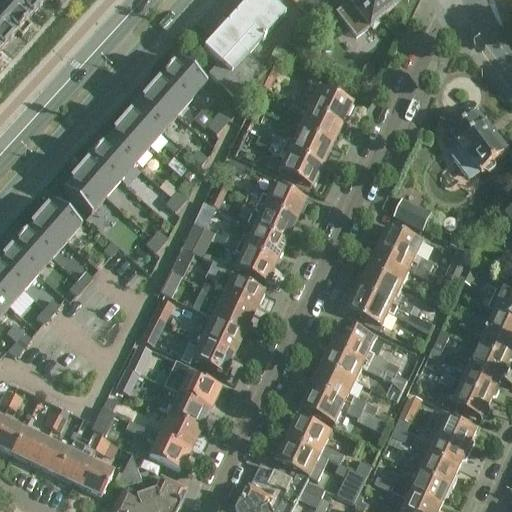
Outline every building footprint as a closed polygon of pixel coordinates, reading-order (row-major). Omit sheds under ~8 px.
[(31,19),(10,0),(0,0),(0,19),(21,39),(30,29),(26,25),(31,19)] [(46,3),(43,0),(10,0),(31,19),(46,3)] [(218,67),(215,70),(207,79),(235,105),(252,86),(264,74),(261,72),(247,59),(284,19),(263,0),(249,0),(202,52),(218,67)] [(302,0),(301,0),(295,7),(306,18),(313,10),(302,0)] [(330,0),(335,6),(340,13),(336,16),(355,41),(366,32),(369,30),(370,32),(371,33),(381,26),(379,23),(387,16),(396,9),(389,0),(330,0)] [(0,49),(2,51),(16,36),(21,40),(21,39),(0,19),(0,49)] [(289,45),(284,53),(278,64),(289,71),(300,51),(289,45)] [(177,62),(162,79),(190,104),(205,87),(177,62)] [(252,86),(252,87),(268,94),(280,67),(269,62),(263,74),(264,74),(252,86)] [(176,120),(190,104),(162,79),(148,96),(176,120)] [(350,107),(317,91),(309,87),(311,83),(309,82),(301,100),(297,108),(297,109),(340,129),(350,107)] [(162,136),(176,120),(148,96),(134,112),(162,136)] [(297,133),(330,149),(340,129),(297,109),(297,108),(291,104),(283,101),(279,109),(287,112),(287,113),(302,120),(297,133)] [(148,153),(162,136),(134,112),(120,128),(148,153)] [(227,124),(218,116),(212,123),(221,131),(227,124)] [(509,156),(479,116),(462,128),(443,119),(438,131),(449,136),(458,147),(448,154),(449,159),(466,181),(470,183),(479,176),(480,177),(484,174),(489,176),(495,171),(495,166),(509,156)] [(215,138),(221,131),(212,123),(206,130),(215,138)] [(263,133),(249,127),(246,135),(258,140),(259,141),(263,133)] [(133,169),(148,153),(120,128),(105,144),(133,169)] [(330,149),(297,133),(290,146),(274,138),(271,145),(320,169),(330,149)] [(310,192),(320,169),(271,145),(271,146),(259,141),(258,140),(254,148),(267,154),(267,155),(274,159),(282,163),(276,176),(309,192),(310,192)] [(119,185),(133,169),(105,144),(100,151),(95,147),(86,157),(119,185)] [(205,162),(196,154),(190,161),(199,169),(205,162)] [(105,201),(119,185),(86,157),(90,161),(90,162),(77,177),(105,201)] [(193,176),(199,169),(190,161),(184,168),(193,176)] [(224,176),(225,176),(219,189),(228,193),(235,178),(243,182),(248,172),(230,163),(229,164),(224,176)] [(276,176),(274,180),(307,196),(309,192),(276,176)] [(105,201),(77,177),(62,194),(90,218),(105,201)] [(246,201),(294,224),(304,203),(271,188),(265,201),(249,194),(246,201)] [(225,198),(214,194),(208,208),(218,213),(225,198)] [(186,203),(177,195),(171,202),(180,210),(186,203)] [(294,224),(246,201),(242,210),(257,217),(252,229),(284,245),(294,224)] [(174,217),(180,210),(171,202),(164,209),(174,217)] [(52,205),(37,222),(65,247),(80,230),(52,205)] [(424,234),(431,218),(403,205),(395,221),(424,234)] [(18,234),(51,263),(65,247),(37,222),(24,238),(19,233),(18,234)] [(203,233),(192,228),(181,252),(191,257),(203,233)] [(284,245),(252,229),(246,242),(229,235),(226,242),(275,266),(284,245)] [(426,264),(418,260),(424,247),(389,230),(379,252),(430,276),(434,268),(426,264)] [(37,279),(51,263),(18,234),(10,244),(14,248),(9,255),(37,279)] [(166,243),(157,235),(151,242),(160,250),(166,243)] [(154,257),(160,250),(151,242),(145,249),(154,257)] [(232,272),(264,287),(275,266),(226,242),(222,251),(238,258),(232,272)] [(118,252),(110,246),(102,255),(110,262),(118,252)] [(193,258),(182,252),(170,276),(182,282),(193,258)] [(430,276),(379,252),(369,273),(404,289),(410,277),(433,288),(437,279),(430,276)] [(0,275),(22,295),(37,279),(9,255),(0,264),(0,275)] [(460,285),(471,290),(479,273),(468,268),(460,285)] [(404,289),(369,273),(359,293),(411,318),(411,319),(417,321),(421,313),(398,302),(404,289)] [(458,288),(462,280),(448,274),(444,281),(458,288)] [(0,304),(8,312),(22,295),(0,275),(0,304)] [(91,282),(84,276),(76,285),(83,291),(91,282)] [(169,303),(180,282),(170,276),(159,298),(169,303)] [(262,295),(222,276),(216,288),(206,283),(202,292),(212,297),(252,316),(262,295)] [(75,300),(83,291),(76,285),(68,294),(75,300)] [(495,315),(511,323),(511,297),(498,292),(489,313),(495,315)] [(407,327),(411,319),(411,318),(359,293),(349,316),(383,333),(390,319),(407,327)] [(209,321),(242,337),(252,316),(212,297),(211,296),(201,317),(209,321)] [(0,320),(8,312),(0,304),(0,320)] [(58,311),(51,304),(43,313),(50,320),(58,311)] [(152,320),(165,326),(173,310),(160,304),(152,320)] [(42,329),(50,320),(43,313),(35,323),(42,329)] [(463,322),(511,345),(511,323),(495,315),(490,325),(467,314),(463,322)] [(152,351),(165,326),(152,320),(139,345),(152,351)] [(242,337),(209,321),(200,341),(199,342),(199,343),(232,358),(242,337)] [(478,351),(509,366),(510,364),(511,363),(511,345),(463,322),(459,330),(483,341),(478,351)] [(401,372),(377,361),(384,347),(343,328),(333,349),(397,380),(401,372)] [(441,335),(433,352),(442,356),(450,339),(441,335)] [(22,353),(30,343),(23,337),(15,346),(22,353)] [(230,368),(228,367),(232,358),(199,343),(199,342),(191,339),(187,348),(195,352),(189,364),(222,379),(223,377),(226,378),(230,368)] [(14,362),(22,353),(15,346),(7,355),(14,362)] [(323,369),(357,385),(363,374),(393,388),(397,380),(333,349),(323,369)] [(149,356),(138,351),(133,361),(144,366),(149,356)] [(461,356),(458,363),(501,383),(503,377),(506,377),(509,371),(508,368),(509,366),(478,351),(473,361),(461,356)] [(447,359),(444,367),(454,372),(466,377),(462,387),(492,402),(493,400),(496,399),(499,393),(497,390),(500,385),(501,383),(458,363),(448,359),(447,359)] [(163,390),(176,397),(209,413),(213,403),(216,402),(218,397),(218,394),(219,392),(205,385),(207,381),(175,366),(163,390)] [(357,385),(323,369),(313,390),(375,420),(378,413),(367,408),(367,407),(351,399),(357,385)] [(444,378),(440,386),(452,392),(456,384),(444,378)] [(127,398),(133,385),(123,380),(117,393),(127,398)] [(492,402),(462,387),(452,408),(482,423),(483,420),(486,420),(489,414),(488,411),(492,402)] [(370,429),(374,421),(375,420),(313,390),(302,413),(336,429),(343,416),(370,429)] [(0,408),(7,412),(13,399),(4,395),(0,404),(0,408)] [(209,413),(176,397),(167,418),(199,433),(209,413)] [(13,399),(7,412),(16,416),(22,403),(13,399)] [(422,404),(421,404),(414,400),(408,403),(406,408),(399,422),(410,427),(411,427),(422,404)] [(110,416),(115,406),(107,402),(101,412),(110,416)] [(102,439),(112,417),(110,416),(101,412),(91,434),(102,439)] [(51,433),(58,420),(48,415),(42,429),(51,433)] [(425,434),(437,440),(470,455),(474,446),(473,443),(477,435),(446,420),(434,415),(425,434)] [(199,433),(167,418),(157,438),(189,454),(199,433)] [(58,420),(51,433),(59,437),(66,424),(58,420)] [(329,463),(340,469),(345,460),(326,451),(333,438),(298,421),(288,444),(329,463)] [(0,452),(12,459),(24,433),(2,422),(0,426),(0,452)] [(399,422),(391,440),(401,445),(405,437),(406,436),(410,427),(399,422)] [(384,437),(388,428),(377,423),(373,431),(384,437)] [(34,469),(46,443),(24,433),(12,459),(34,469)] [(153,447),(147,460),(179,475),(189,454),(157,438),(149,435),(145,442),(145,443),(153,447)] [(94,456),(101,443),(91,438),(85,451),(94,456)] [(420,477),(453,492),(457,483),(455,480),(459,472),(412,450),(401,445),(391,440),(390,440),(387,448),(425,466),(420,477)] [(466,464),(470,455),(437,440),(432,450),(416,443),(412,450),(459,472),(462,465),(466,464)] [(56,480),(68,454),(46,443),(34,469),(56,480)] [(101,443),(94,456),(103,460),(109,447),(101,443)] [(318,485),(329,463),(288,444),(283,453),(281,452),(277,461),(279,462),(277,466),(318,485)] [(78,490),(90,464),(68,454),(56,480),(78,490)] [(141,485),(138,478),(132,460),(130,459),(117,486),(125,490),(141,485)] [(100,501),(113,475),(90,464),(78,490),(100,501)] [(356,476),(367,482),(372,471),(361,466),(356,476)] [(279,511),(293,484),(260,468),(249,491),(250,492),(244,505),(242,504),(237,511),(279,511)] [(366,482),(356,477),(350,474),(345,483),(362,491),(366,482)] [(386,474),(383,481),(394,487),(398,480),(386,474)] [(149,482),(146,475),(138,478),(141,485),(149,482)] [(453,492),(420,477),(415,487),(399,480),(395,488),(442,509),(445,502),(449,501),(453,492)] [(148,511),(177,511),(179,508),(179,507),(185,493),(158,481),(152,494),(144,497),(148,511)] [(378,481),(375,489),(391,495),(394,488),(378,481)] [(293,511),(302,496),(302,495),(307,486),(299,482),(297,486),(293,484),(279,511),(293,511)] [(313,501),(320,504),(321,502),(322,503),(325,495),(307,486),(302,496),(313,501)] [(440,511),(442,509),(395,488),(391,496),(407,503),(403,511),(440,511)] [(148,511),(144,497),(137,500),(123,493),(114,511),(148,511)] [(360,511),(359,511),(368,511),(369,509),(362,507),(364,504),(358,501),(355,509),(360,511)] [(327,511),(330,506),(322,503),(321,502),(320,504),(321,504),(317,511),(327,511)]
